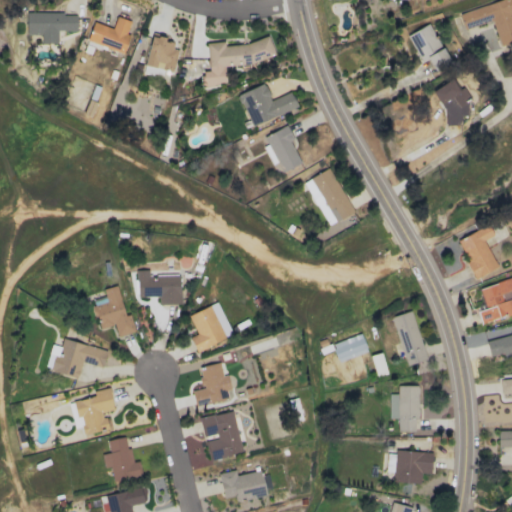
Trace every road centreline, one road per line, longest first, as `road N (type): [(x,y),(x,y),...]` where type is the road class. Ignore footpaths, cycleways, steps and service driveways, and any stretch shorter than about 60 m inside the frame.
road 1 (tertiary): [(294,0),(337,116),(434,285),(466,414),(459,511)]
road 2 (residential): [(190,511),(157,375)]
